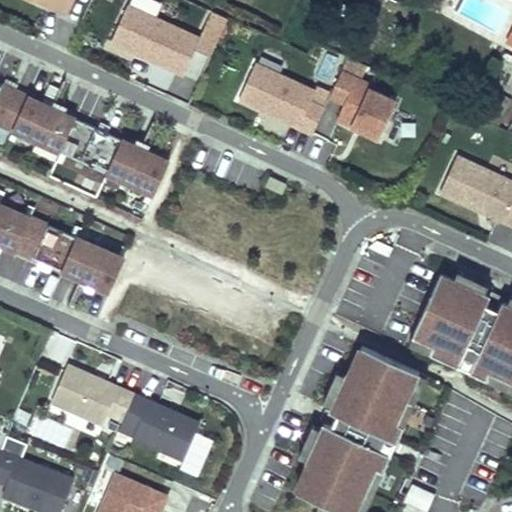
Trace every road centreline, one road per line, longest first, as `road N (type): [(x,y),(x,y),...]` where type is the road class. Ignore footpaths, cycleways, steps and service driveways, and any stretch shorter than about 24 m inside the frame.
road 1 (residential): [(0,32),(321,179),(365,229)]
road 2 (residential): [(259,439),(251,411),(220,389),(0,295)]
road 3 (residential): [(259,439),(365,229)]
road 4 (residential): [(365,229),(390,220),(418,224),(511,267)]
